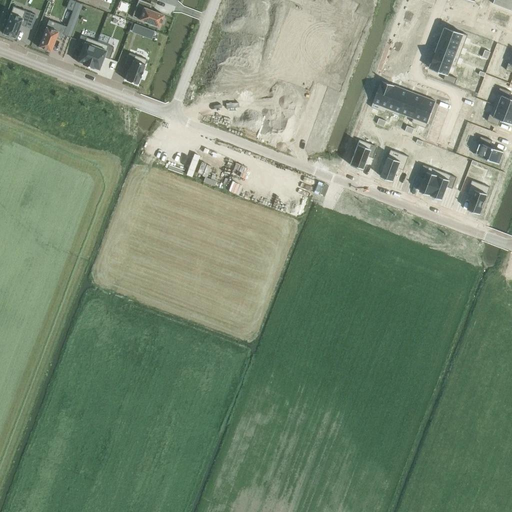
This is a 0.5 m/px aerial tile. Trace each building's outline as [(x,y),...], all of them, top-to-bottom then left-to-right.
[(140,0),(138,0),(132,17),(159,27),(163,15),(164,15),(150,10),(152,4),(140,0)] [(66,27),(63,35),(70,38),(83,4),(76,2),(66,27)] [(5,19),(2,26),(5,27),(3,34),(15,38),(20,25),(31,29),(36,15),(13,7),(8,20),(5,19)] [(40,32),(38,39),(41,41),(38,47),(39,47),(50,51),(50,52),(56,38),(61,40),(63,35),(66,27),(49,20),(43,34),(40,32)] [(135,24),(132,32),(140,34),(143,27),(135,24)] [(445,26),(441,37),(459,44),(463,33),(445,26)] [(140,34),(151,38),(154,31),(143,27),(140,34)] [(81,35),(76,47),(82,49),(77,62),(82,64),(88,66),(97,42),(81,35)] [(441,37),(437,47),(455,54),(459,44),(441,37)] [(97,42),(88,66),(93,68),(94,68),(99,70),(104,57),(109,59),(114,48),(97,42)] [(436,52),(433,57),(451,64),(455,54),(437,47),(436,52)] [(129,53),(125,64),(130,67),(125,79),(125,80),(127,80),(127,81),(130,82),(132,82),(132,83),(136,84),(138,85),(138,84),(140,78),(143,71),(145,65),(147,60),(129,53)] [(431,63),(430,68),(446,74),(444,80),(455,84),(457,78),(448,74),(451,64),(433,57),(431,63)] [(381,80),(373,102),(387,108),(395,85),(381,80)] [(395,85),(387,108),(400,113),(409,90),(395,85)] [(498,85),(495,91),(500,92),(496,103),(511,108),(511,96),(507,94),(509,89),(498,85)] [(409,90),(400,113),(414,118),(422,96),(409,90)] [(422,96),(414,118),(428,123),(436,101),(422,96)] [(487,111),(485,117),(497,122),(499,116),(511,121),(511,119),(511,108),(496,103),(492,113),(487,111)] [(479,133),(476,139),(481,141),(477,152),(496,160),(501,148),(488,143),(490,137),(479,133)] [(355,141),(348,160),(360,165),(365,152),(371,154),(375,143),(369,141),(367,145),(355,141)] [(387,153),(379,172),(391,177),(396,164),(402,166),(406,155),(400,153),(398,157),(387,153)] [(422,161),(417,172),(423,174),(418,187),(429,191),(436,172),(426,168),(428,163),(422,161)] [(436,172),(429,191),(440,196),(445,182),(450,185),(454,174),(448,171),(447,176),(436,172)] [(469,179),(465,190),(471,192),(466,205),(478,210),(485,190),(474,186),(476,181),(469,179)]
